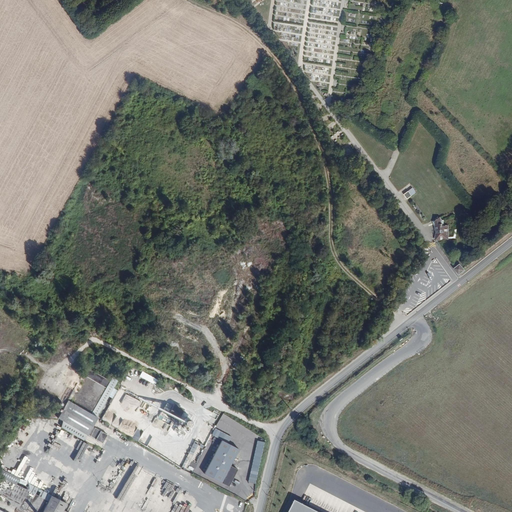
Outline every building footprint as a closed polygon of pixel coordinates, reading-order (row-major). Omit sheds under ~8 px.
[(404,194),(408,199),(416,192),(413,188),(404,194)] [(433,222),(435,226),(442,225),(442,222),(440,217),(433,222)] [(435,226),(435,240),(449,240),(449,225),(442,225),(435,226)] [(465,270),(460,264),(454,268),(459,275),(465,270)] [(83,375),(105,389),(109,381),(87,368),(83,375)] [(156,380),(142,372),(140,376),(153,384),(156,380)] [(105,389),(89,414),(95,418),(108,397),(112,399),(117,390),(113,388),(118,381),(112,377),(109,381),(105,389)] [(89,414),(66,400),(55,418),(61,422),(85,436),(95,418),(89,414)] [(174,407),(171,412),(178,416),(181,411),(174,407)] [(216,426),(204,420),(194,441),(205,446),(216,426)] [(85,436),(61,422),(60,427),(82,441),(85,436)] [(220,441),(202,475),(228,488),(237,470),(229,466),(237,450),(220,441)] [(67,503),(52,496),(43,511),(63,511),(64,510),(67,503)] [(320,511),(297,500),(290,511),(320,511)]
